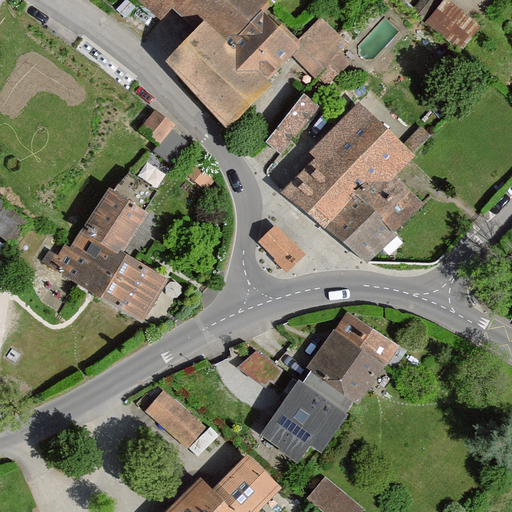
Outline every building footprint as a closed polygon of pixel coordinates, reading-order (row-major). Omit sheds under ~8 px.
[(148,0),(167,17),(177,6),(202,28),(167,62),(231,125),(271,85),(265,80),(293,52),(317,78),(328,66),(338,75),(350,63),(339,52),(347,43),(321,20),(297,47),(261,12),(273,0),(148,0)] [(440,0),(439,0),(423,0),(414,11),(425,19),(440,0)] [(482,27),(448,0),(445,0),(426,24),(461,52),(482,27)] [(305,94),(267,142),(283,155),(321,107),(305,94)] [(320,157),(287,191),(369,259),(394,236),(392,234),(424,208),(395,178),(416,159),(361,107),(316,152),(320,157)] [(157,112),(144,129),(161,142),(172,128),(174,125),(157,112)] [(193,144),(172,128),(161,142),(155,150),(176,166),(193,144)] [(200,164),(191,173),(203,184),(212,174),(200,164)] [(151,212),(114,187),(74,251),(70,248),(57,269),(146,323),(171,282),(126,250),(151,212)] [(7,204),(0,213),(0,234),(15,245),(31,221),(7,204)] [(278,227),(262,243),(288,270),(305,254),(278,227)] [(399,348),(350,313),(283,407),(332,442),(399,348)] [(202,483),(172,511),(258,511),(279,492),(248,460),(213,494),(202,483)] [(366,511),(368,510),(330,477),(311,499),(326,511),(366,511)]
